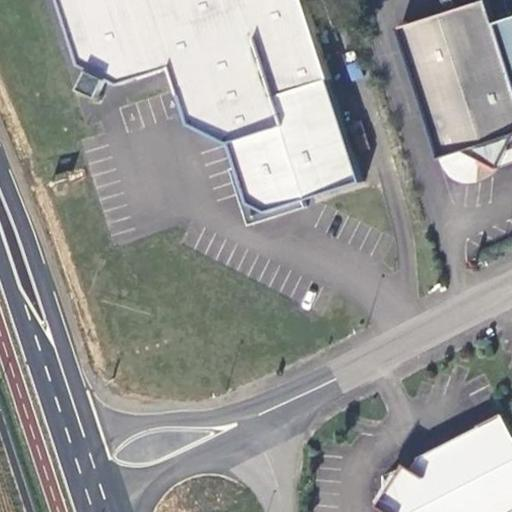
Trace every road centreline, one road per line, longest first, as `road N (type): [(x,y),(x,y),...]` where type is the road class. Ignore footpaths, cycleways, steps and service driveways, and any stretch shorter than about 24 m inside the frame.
road 1 (unclassified): [(254,422),(511,284)]
road 2 (secondary): [(0,305),(57,481)]
road 3 (unclassified): [(138,431),(90,403),(33,290)]
road 4 (secondary): [(85,455),(33,290)]
road 5 (unclassified): [(148,485),(197,466),(254,422)]
